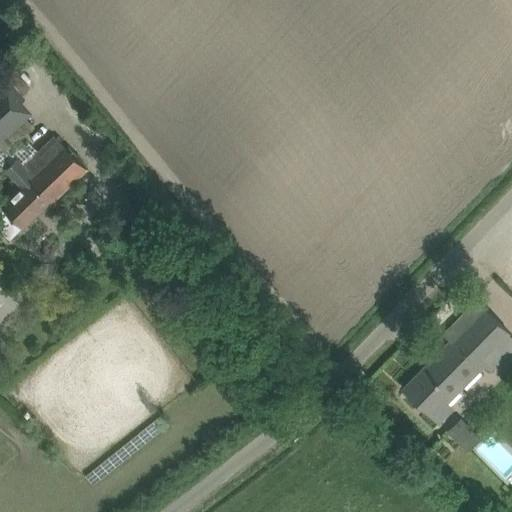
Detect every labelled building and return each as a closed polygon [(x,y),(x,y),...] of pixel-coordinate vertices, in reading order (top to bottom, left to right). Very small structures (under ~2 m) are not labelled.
[(0,73),(0,146),(5,152),(34,125),(27,118),(19,109),(25,102),(20,97),(30,87),(13,67),(3,77),(0,73)] [(24,162),(17,155),(12,161),(50,200),(51,202),(87,168),(73,153),(54,133),(24,162)] [(0,228),(9,238),(50,200),(12,161),(4,169),(19,184),(0,202),(0,228)] [(453,408),(443,398),(481,360),(490,369),(511,347),(511,337),(507,333),(508,332),(477,301),(445,333),(452,339),(404,388),(438,422),(453,408)] [(465,420),(477,442),(492,434),(480,412),(465,420)]
